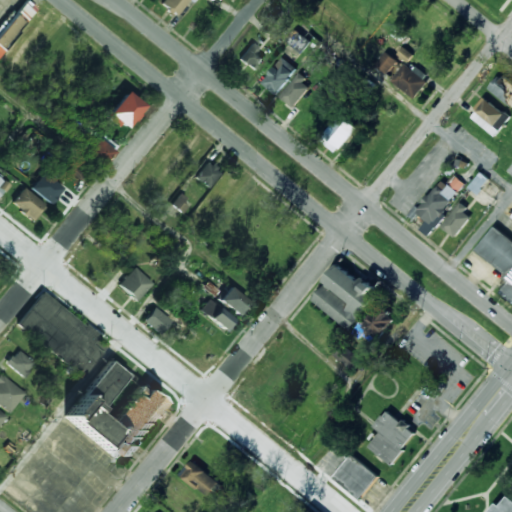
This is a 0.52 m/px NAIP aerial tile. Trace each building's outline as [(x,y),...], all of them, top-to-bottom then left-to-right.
[(0,54),(33,7),(22,0),(17,0),(0,25),(0,54)] [(161,0),(159,3),(174,15),(186,0),(161,0)] [(305,51),(310,38),(292,31),(287,44),(305,51)] [(238,59),(253,71),(265,56),(250,44),(238,59)] [(398,61),(386,51),(375,64),(387,74),(398,61)] [(297,69),(283,57),(262,81),(276,94),(297,69)] [(430,76),(416,65),(413,69),(405,62),(392,81),(414,98),(430,76)] [(488,89),(511,106),(511,81),(500,73),(488,89)] [(297,74),(281,98),(295,107),(311,83),(297,74)] [(143,106),(123,91),(105,116),(124,130),(143,106)] [(470,118),(497,135),(510,114),(483,98),(470,118)] [(320,139),(337,153),(358,127),(341,113),(320,139)] [(85,153),(100,165),(111,151),(95,139),(85,153)] [(192,176),(206,188),(219,173),(205,161),(192,176)] [(494,197),(501,187),(480,171),(469,187),(479,194),(483,190),(494,197)] [(28,188),(49,204),(61,188),(41,172),(28,188)] [(462,179),(453,175),(448,184),(436,177),(418,213),(427,218),(421,230),(433,236),(462,179)] [(0,194),(8,185),(0,178),(0,194)] [(32,221),(44,205),(20,188),(9,205),(32,221)] [(473,214),(459,204),(442,226),(455,237),(473,214)] [(511,240),(494,226),(475,251),(511,279),(500,292),(511,301),(511,240)] [(352,330),(381,290),(362,276),(360,280),(338,264),(311,300),(352,330)] [(117,285),(134,301),(150,284),(133,267),(117,285)] [(238,317),(249,302),(226,286),(216,301),(238,317)] [(79,375),(101,346),(94,340),(97,335),(39,292),(14,325),(79,375)] [(235,319),(205,301),(197,313),(227,331),(235,319)] [(397,316),(380,304),(364,327),(381,339),(397,316)] [(141,321),(157,334),(169,320),(152,307),(141,321)] [(355,370),(363,358),(341,343),(333,356),(355,370)] [(4,365),(22,377),(32,361),(14,350),(4,365)] [(63,417),(121,463),(165,406),(138,386),(118,412),(117,411),(107,423),(95,414),(126,375),(107,361),(63,417)] [(23,392),(0,374),(0,406),(8,412),(23,392)] [(417,432),(388,409),(374,426),(381,431),(369,446),(391,464),(417,432)] [(360,498),(379,475),(352,454),(334,476),(360,498)] [(180,474),(209,500),(222,485),(193,459),(180,474)] [(192,511),(196,511),(202,504),(175,481),(161,498),(178,511),(184,505),(192,511)] [(511,511),(489,511),(497,502),(501,505),(510,495),(511,496),(511,511)]
